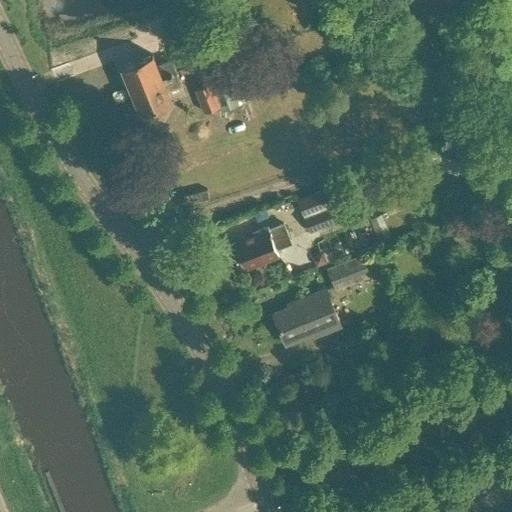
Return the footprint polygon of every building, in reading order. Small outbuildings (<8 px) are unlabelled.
[(187,52),(193,65),(209,59),(204,45),(187,52)] [(130,90),(177,71),(171,59),(157,65),(152,54),(121,67),(130,90)] [(177,71),(130,90),(140,113),(171,100),(167,90),(182,84),(177,71)] [(225,78),(210,84),(219,106),(220,109),(240,100),(236,88),(230,91),(225,78)] [(210,84),(195,90),(204,113),(219,106),(210,84)] [(488,120),(451,137),(456,148),(492,130),(488,120)] [(462,163),(424,150),(420,163),(458,175),(462,163)] [(498,173),(507,169),(499,150),(490,154),(498,173)] [(302,215),(334,202),(328,187),(296,200),(302,215)] [(302,215),(308,231),(340,218),(334,202),(302,215)] [(236,242),(246,268),(279,255),(276,248),(291,242),(284,223),(269,229),(268,226),(254,232),(255,234),(236,242)] [(333,286),(368,272),(361,255),(326,269),(333,286)] [(313,332),(315,336),(341,325),(326,288),(287,304),(289,307),(274,313),(286,343),(313,332)]
